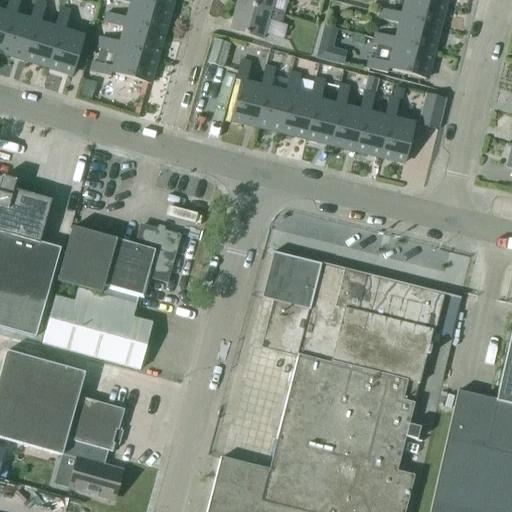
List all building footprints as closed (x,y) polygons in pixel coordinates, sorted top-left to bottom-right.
[(8,0),(5,12),(9,13),(0,42),(0,52),(22,59),(33,21),(30,20),(15,15),(19,0),(8,0)] [(162,36),(169,11),(130,0),(129,4),(125,19),(106,13),(103,23),(122,28),(123,25),(162,36)] [(169,11),(171,0),(115,0),(129,4),(130,0),(169,11)] [(237,0),(237,1),(270,10),(273,0),(237,0)] [(437,31),(443,6),(418,0),(403,0),(399,14),(380,9),(378,19),(397,24),(397,21),(437,31)] [(36,1),(30,20),(33,21),(22,59),(46,67),(58,28),(54,27),(39,23),(45,4),(36,1)] [(284,14),(270,10),(237,1),(229,30),(262,39),(268,19),(281,23),(284,14)] [(60,8),(54,27),(58,28),(46,67),(72,75),(83,37),(63,30),(69,11),(60,8)] [(0,42),(9,13),(5,12),(0,10),(0,42)] [(430,55),(437,31),(397,21),(397,24),(393,39),(374,34),(371,44),(376,45),(391,49),(392,45),(430,55)] [(155,60),(162,36),(123,25),(122,28),(118,43),(99,38),(96,47),(115,53),(116,49),(155,60)] [(323,27),(315,58),(342,65),(344,55),(327,51),(333,30),(323,27)] [(424,79),(430,55),(392,45),(391,49),(376,45),(372,60),(367,58),(365,68),(385,74),(386,69),(424,79)] [(148,84),(155,60),(116,49),(115,53),(111,68),(92,62),(89,72),(110,78),(111,73),(148,84)] [(230,120),(249,125),(255,126),(264,87),(260,86),(245,83),(250,63),(240,61),(235,81),(239,82),(230,120)] [(264,67),(260,86),(264,87),(255,126),(279,132),(288,93),(284,92),(270,89),(274,69),(264,67)] [(289,73),(284,92),(288,93),(279,132),(304,138),(314,99),(309,98),(294,95),(299,75),(289,73)] [(314,79),(309,98),(314,99),(304,138),(329,144),(338,105),(334,104),(319,101),(324,81),(314,79)] [(339,85),(334,104),(338,105),(329,144),(353,150),(363,111),(359,110),(359,111),(344,107),(349,87),(339,85)] [(364,91),(359,110),(363,111),(353,150),(378,157),(388,117),(384,116),(384,117),(369,113),(373,93),(364,91)] [(417,125),(438,130),(446,99),(425,93),(417,125)] [(388,97),(384,116),(388,117),(378,157),(404,163),(414,124),(393,119),(398,100),(388,97)] [(0,328),(35,338),(44,306),(60,249),(39,243),(51,200),(13,189),(15,180),(1,176),(0,180),(0,328)] [(166,283),(179,236),(140,226),(135,245),(72,228),(57,280),(101,293),(103,286),(141,297),(146,277),(166,283)] [(220,458),(206,511),(404,511),(413,476),(396,471),(404,438),(415,442),(419,428),(407,425),(413,404),(412,403),(417,384),(418,384),(425,355),(427,355),(429,348),(427,347),(431,332),(433,332),(443,295),(319,264),(319,265),(272,253),(261,298),(272,301),(260,348),(296,357),(267,470),(220,458)] [(42,344),(89,357),(138,371),(151,324),(131,318),(134,305),(78,289),(74,302),(55,297),(42,344)] [(511,511),(511,325),(495,400),(455,391),(428,511),(511,511)] [(84,373),(37,360),(5,351),(0,370),(0,438),(61,456),(61,455),(78,460),(70,489),(110,501),(119,470),(103,465),(107,451),(111,452),(123,410),(77,397),(84,373)]
